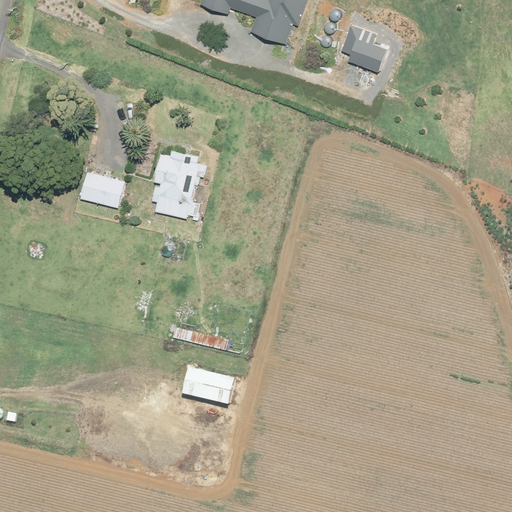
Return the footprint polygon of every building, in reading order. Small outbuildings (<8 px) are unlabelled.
[(253,31),(286,43),(294,22),(297,24),(305,0),(204,0),(203,4),(230,14),(233,7),(258,16),(253,31)] [(376,35),(352,26),(343,50),(353,54),(351,60),(379,71),(387,49),(373,44),(376,35)] [(194,214),(201,216),(209,185),(202,184),(204,176),(206,177),(209,165),(197,162),(198,155),(176,150),(174,156),(163,153),(152,199),(162,202),(159,211),(193,219),(194,214)] [(128,181),(90,171),(84,198),(122,207),(128,181)] [(176,244),(166,242),(164,256),(174,257),(176,244)] [(246,342),(177,326),(175,338),(243,354),(246,342)] [(237,379),(190,368),(184,394),(231,405),(237,379)]
